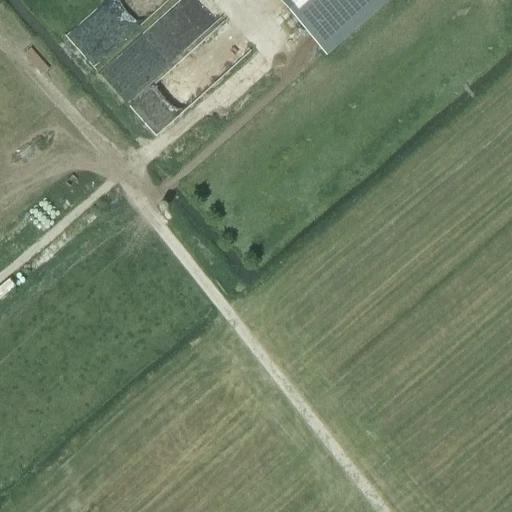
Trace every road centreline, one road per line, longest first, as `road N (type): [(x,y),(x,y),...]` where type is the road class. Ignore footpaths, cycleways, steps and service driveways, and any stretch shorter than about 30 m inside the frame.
road 1 (track): [(232,0),(279,50),(128,178),(382,511)]
road 2 (track): [(128,178),(0,44)]
